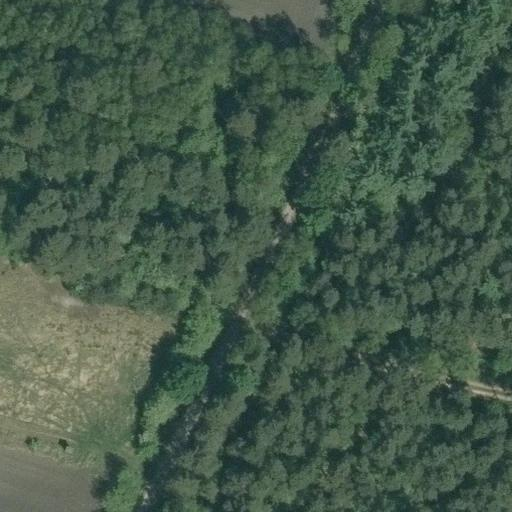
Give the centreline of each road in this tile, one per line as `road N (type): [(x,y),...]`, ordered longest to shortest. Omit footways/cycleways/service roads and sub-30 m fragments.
road 1 (unclassified): [(380,0),(337,112),(145,511)]
road 2 (track): [(236,323),(511,399)]
